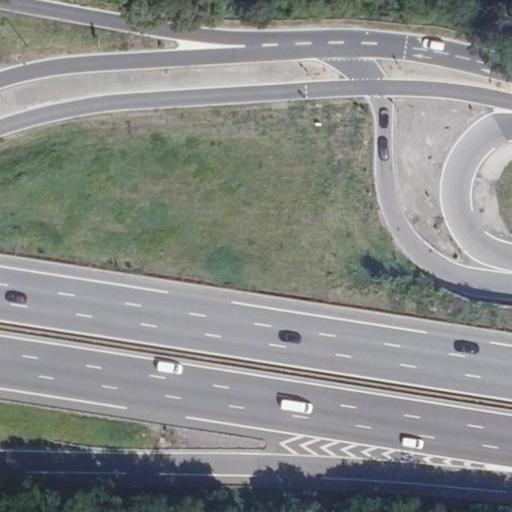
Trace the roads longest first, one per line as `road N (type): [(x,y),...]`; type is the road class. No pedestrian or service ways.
road 1 (trunk): [(0,366),(511,445)]
road 2 (trunk): [(511,370),(0,293)]
road 3 (trunk): [(0,462),(265,464),(511,481)]
road 4 (secondary): [(0,126),(99,103),(366,87)]
road 5 (trunk): [(318,44),(186,34),(0,2)]
road 6 (secondary): [(318,44),(91,61),(0,78)]
road 7 (trunk): [(511,286),(459,278),(421,259),(393,229),(379,189),(375,106),(366,87)]
road 8 (trunk): [(511,259),(479,249),(457,230),(447,201),(461,145),(484,127),(511,124)]
road 9 (primary): [(511,71),(399,46),(318,44)]
road 10 (secondary): [(366,87),(446,91),(511,107)]
